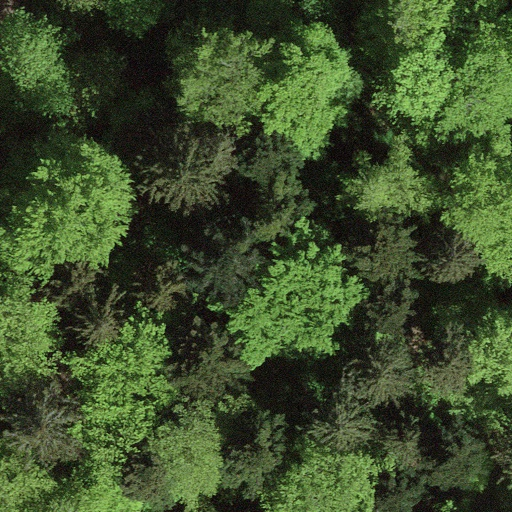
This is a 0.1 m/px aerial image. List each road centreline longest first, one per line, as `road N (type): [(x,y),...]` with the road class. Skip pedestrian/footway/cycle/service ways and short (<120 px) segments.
road 1 (track): [(0,18),(511,249)]
road 2 (track): [(0,199),(24,274),(113,448),(181,511)]
